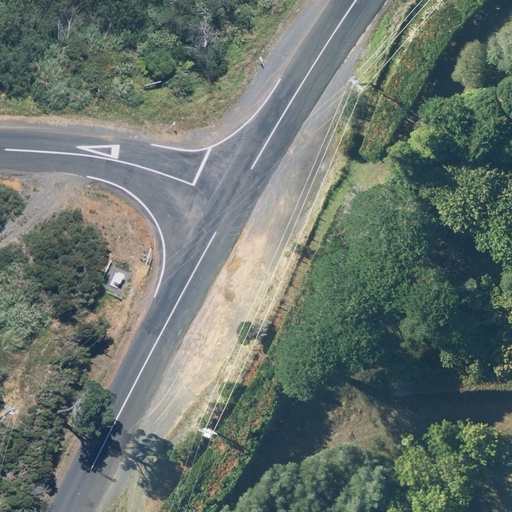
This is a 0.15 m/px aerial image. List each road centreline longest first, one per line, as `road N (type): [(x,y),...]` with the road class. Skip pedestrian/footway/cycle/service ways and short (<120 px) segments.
road 1 (unclassified): [(230,201),(70,511)]
road 2 (unclassified): [(362,0),(230,201)]
road 3 (unclassified): [(0,148),(114,160),(230,201)]
